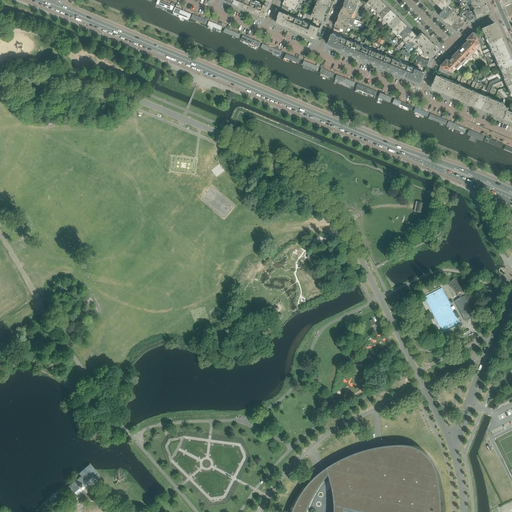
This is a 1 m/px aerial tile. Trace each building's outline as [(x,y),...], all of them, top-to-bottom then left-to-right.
[(172,11),(173,7),(157,0),(155,4),(159,6),(158,9),(167,13),(168,10),(172,11)] [(248,11),(252,1),(250,0),(234,0),(232,5),(236,6),(236,5),(244,9),(244,10),(248,11)] [(295,9),(297,3),(298,0),(286,0),(286,2),(285,1),(283,4),(289,7),(292,8),(295,9)] [(383,3),(381,1),(379,0),(370,0),(367,3),(377,14),(386,5),(383,3)] [(448,0),(432,0),(435,3),(435,2),(441,8),(440,8),(443,11),(447,6),(449,5),(450,5),(452,3),(448,0)] [(467,0),(469,4),(472,3),(474,10),(486,5),(485,2),(484,2),(483,0),(467,0)] [(264,17),(270,3),(266,1),(265,4),(264,4),(263,6),(259,4),(252,1),(248,11),(251,13),(251,12),(260,16),(259,16),(263,18),(264,17)] [(351,18),(354,12),(357,5),(346,1),(344,4),(345,4),(343,8),(342,10),(340,13),(351,18)] [(326,11),(328,8),(317,3),(314,2),(313,5),(316,6),(313,14),(310,13),(309,15),(315,18),(323,21),(324,18),(323,17),(326,10),(326,11)] [(393,14),(391,11),(388,8),(386,5),(377,14),(388,24),(396,16),(394,13),(393,14)] [(470,14),(469,16),(472,20),(474,19),(477,17),(490,12),(486,5),(474,10),(474,11),(469,13),(470,14)] [(444,21),(453,12),(447,6),(443,11),(439,14),(442,18),(444,21)] [(191,15),(175,8),(172,14),(188,21),(191,15)] [(456,31),(464,23),(459,17),(453,12),(444,21),(447,23),(448,23),(451,25),(451,26),(451,27),(455,32),(456,31)] [(292,30),(296,19),(288,16),(288,17),(280,13),(276,22),(276,23),(280,25),(280,24),(288,28),(292,30)] [(346,31),(349,24),(351,18),(340,13),(339,16),(340,17),(337,23),(336,23),(335,26),(341,29),(346,31)] [(205,25),(207,21),(193,15),(191,19),(196,21),(195,23),(200,25),(201,23),(205,25)] [(404,24),(401,21),(399,19),(399,18),(396,16),(388,24),(399,35),(407,26),(404,24)] [(374,29),(381,21),(382,20),(381,18),(379,20),(374,25),(374,26),(372,28),(374,29)] [(311,26),(311,25),(296,19),(292,30),(295,31),(295,30),(304,34),(303,35),(307,36),(311,26)] [(375,30),(383,23),(381,21),(374,29),(375,30)] [(221,31),(222,27),(209,22),(207,26),(209,26),(208,28),(212,29),(212,28),(221,31)] [(501,38),(495,24),(483,29),(486,36),(489,44),(501,38)] [(316,39),(319,29),(311,26),(307,36),(314,39),(314,38),(315,38),(316,39)] [(404,39),(409,45),(418,37),(415,34),(415,35),(409,29),(410,29),(407,26),(399,35),(404,39)] [(238,39),(240,35),(225,28),(223,33),(232,36),(232,38),(235,39),(235,38),(238,39)] [(419,47),(428,38),(425,35),(424,36),(421,33),(418,37),(409,45),(406,48),(409,51),(414,45),(417,45),(419,47)] [(475,48),(479,45),(480,44),(479,43),(479,42),(478,40),(478,39),(477,39),(475,33),(473,34),(467,39),(468,41),(463,46),(472,54),(476,50),(475,48)] [(343,51),(348,41),(348,40),(349,38),(343,35),(342,38),(340,37),(340,38),(331,35),(328,44),(328,45),(343,51)] [(257,50),(260,43),(242,36),(241,40),(249,43),(248,46),(257,50)] [(436,46),(434,44),(434,45),(433,45),(432,43),(429,41),(430,40),(428,38),(419,47),(430,58),(438,50),(439,49),(436,46)] [(508,53),(501,38),(489,44),(495,58),(508,53)] [(358,57),(363,47),(348,41),(343,51),(358,57)] [(280,56),(282,52),(263,44),(261,48),(280,56)] [(471,58),(470,57),(472,54),(463,46),(453,56),(462,65),(467,60),(469,61),(471,58)] [(373,64),(378,53),(363,47),(358,57),(373,64)] [(393,60),(394,57),(386,54),(387,52),(385,52),(384,56),(378,53),(373,64),(389,70),(393,60)] [(511,67),(511,62),(511,60),(508,53),(495,58),(502,72),(511,67)] [(298,64),(300,60),(286,54),(284,58),(283,61),(288,63),(289,60),(298,64)] [(457,69),(462,65),(453,56),(448,61),(447,60),(441,66),(440,68),(447,71),(448,71),(450,72),(451,72),(452,73),(453,71),(456,68),(457,69)] [(404,77),(408,66),(393,60),(389,70),(404,77)] [(318,72),(319,68),(304,61),(302,65),(318,72)] [(420,82),(424,74),(415,70),(416,69),(417,67),(409,64),(408,66),(404,77),(419,83),(420,82)] [(511,84),(511,67),(502,72),(508,86),(511,84)] [(335,74),(321,69),(320,73),(321,73),(320,76),(329,80),(330,77),(333,78),(335,74)] [(354,86),(355,83),(337,75),(336,79),(343,82),(342,85),(349,87),(350,85),(354,86)] [(446,94),(451,83),(436,76),(432,88),(446,94)] [(461,100),(465,89),(451,83),(446,94),(461,100)] [(378,92),(357,84),(355,88),(357,88),(356,91),(365,95),(366,92),(376,96),(378,92)] [(475,106),(480,95),(465,89),(461,100),(475,106)] [(390,103),(392,98),(380,93),(376,102),(381,104),(383,100),(390,103)] [(489,112),(494,101),(480,95),(475,106),(489,112)] [(506,114),(508,109),(505,108),(505,106),(503,106),(504,105),(499,103),(500,100),(495,98),(494,101),(489,112),(504,119),(506,114)] [(412,110),(413,107),(394,99),(392,104),(408,112),(409,109),(412,110)] [(427,118),(428,113),(416,108),(414,112),(427,118)] [(445,125),(447,121),(429,114),(428,118),(440,123),(439,125),(444,127),(445,125)] [(464,134),(466,129),(448,122),(446,126),(447,126),(446,127),(450,129),(452,129),(464,134)] [(484,137),(469,130),(467,134),(472,137),(471,140),(477,142),(478,139),(482,141),(484,137)] [(501,149),(502,145),(486,138),(484,142),(501,149)] [(472,301),(468,294),(467,294),(465,292),(464,290),(454,278),(448,284),(458,296),(458,295),(460,298),(456,300),(467,320),(471,318),(474,317),(475,317),(475,316),(477,315),(476,312),(477,311),(476,308),(475,306),(476,305),(475,305),(473,300),(472,301)] [(440,511),(440,499),(439,488),(438,476),(436,470),(433,463),(429,457),(423,452),(417,448),(411,446),(400,445),(391,445),(384,446),(375,448),(364,451),(354,454),(346,457),(338,461),(331,465),(326,468),(321,472),(318,475),(316,476),(315,477),(310,482),(305,488),(302,493),(297,502),(293,511),(292,511),(440,511)] [(95,480),(89,473),(89,474),(88,473),(82,478),(81,477),(80,478),(73,484),(72,485),(72,486),(68,489),(75,498),(77,497),(78,498),(81,496),(82,496),(83,496),(90,490),(90,491),(92,489),(91,487),(98,482),(96,480),(95,480)]
